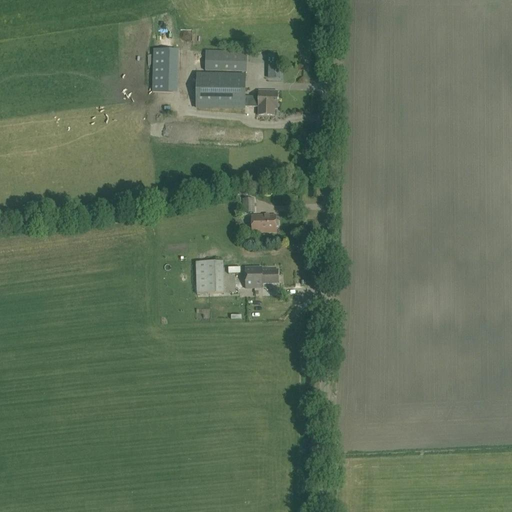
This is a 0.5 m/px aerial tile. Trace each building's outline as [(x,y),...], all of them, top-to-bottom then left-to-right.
[(247,52),(205,51),(205,72),(246,73),(247,52)] [(275,109),(277,110),(277,92),(259,91),(259,98),(245,97),(245,77),(197,76),(196,108),(245,108),(245,107),(258,108),(258,116),(274,116),(275,109)] [(246,199),(247,213),(257,212),(256,198),(246,199)] [(276,233),(275,216),(254,216),(254,221),(252,221),(253,234),(276,233)] [(224,294),(223,263),(197,264),(198,295),(224,294)] [(262,271),(262,268),(245,268),(245,289),(262,289),(262,285),(278,284),(278,270),(262,271)]
